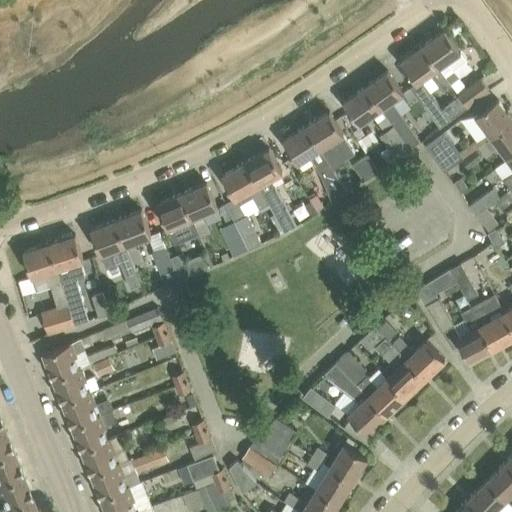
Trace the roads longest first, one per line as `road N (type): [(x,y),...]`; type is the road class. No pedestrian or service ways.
road 1 (residential): [(0,226),(126,187),(250,126),(431,0)]
road 2 (residential): [(72,511),(0,332)]
road 3 (residential): [(385,511),(470,405),(511,378)]
